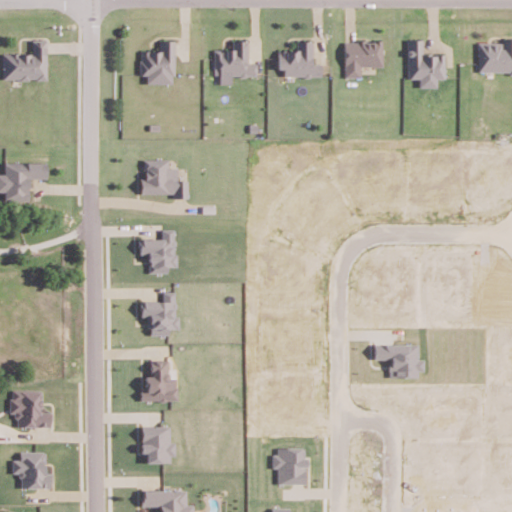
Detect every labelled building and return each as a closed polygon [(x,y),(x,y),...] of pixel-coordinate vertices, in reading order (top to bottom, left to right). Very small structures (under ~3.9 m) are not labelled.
[(477,71),(511,71),(511,37),(502,38),(501,41),(477,41),(477,71)] [(421,39),(406,38),(405,77),(417,78),(416,86),(435,87),(435,77),(443,78),(443,54),(421,53),(421,39)] [(45,39),(30,39),(30,52),(1,52),(1,79),(45,78),(45,39)] [(172,39),(158,40),(158,50),(138,50),(139,74),(145,74),(145,82),(173,82),(172,39)] [(214,82),(229,83),(230,75),(255,75),(255,62),(245,62),(245,39),(231,39),(231,48),(214,48),(214,82)] [(381,65),(380,39),(342,40),(342,76),(359,76),(358,65),(381,65)] [(282,75),(319,76),(319,63),(309,63),(310,40),(295,40),(294,50),(276,49),(276,68),(282,68),(282,75)] [(166,158),(143,158),(143,177),(139,177),(139,192),(171,193),(171,197),(185,197),(186,179),(176,179),(176,166),(166,166),(166,158)] [(45,160),(3,162),(3,172),(0,172),(0,190),(3,190),(3,200),(28,199),(27,177),(46,177),(45,160)] [(160,238),(138,238),(138,253),(147,253),(147,272),(166,271),(166,266),(174,265),(173,228),(160,228),(160,238)] [(138,300),(138,316),(145,316),(146,334),(166,333),(166,328),(177,328),(176,316),(174,316),(173,290),(160,291),(160,299),(138,300)] [(415,376),(416,369),(421,369),(422,358),(416,358),(416,343),(372,342),(371,358),(386,359),(385,375),(415,376)] [(138,399),(174,399),(174,377),(166,377),(166,358),(148,359),(148,375),(143,375),(144,389),(138,389),(138,399)] [(41,389),(10,388),(9,412),(15,412),(15,425),(50,426),(50,411),(40,411),(41,389)] [(172,461),(171,440),(168,440),(167,424),(139,425),(139,452),(143,452),(144,462),(172,461)] [(274,483),(302,482),(302,446),(274,446),(274,453),(269,453),(269,467),(274,467),(274,483)] [(20,486),(50,487),(50,471),(44,471),(44,450),(19,450),(19,458),(11,458),(11,472),(20,472),(20,486)] [(156,511),(190,511),(190,503),(184,503),(184,489),(140,489),(140,505),(156,505),(156,511)]
